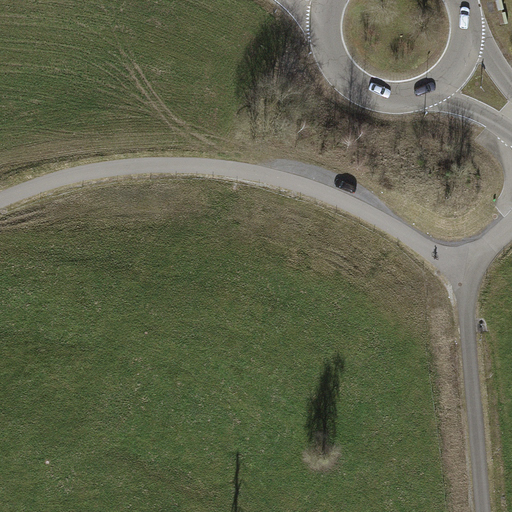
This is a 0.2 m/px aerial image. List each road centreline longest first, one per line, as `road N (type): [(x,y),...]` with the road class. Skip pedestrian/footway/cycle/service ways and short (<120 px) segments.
road 1 (track): [(462,268),(332,195),(254,170),(120,166),(0,200)]
road 2 (track): [(462,268),(485,511)]
road 3 (secondary): [(327,0),(326,50),(367,93),(408,98),(458,66)]
